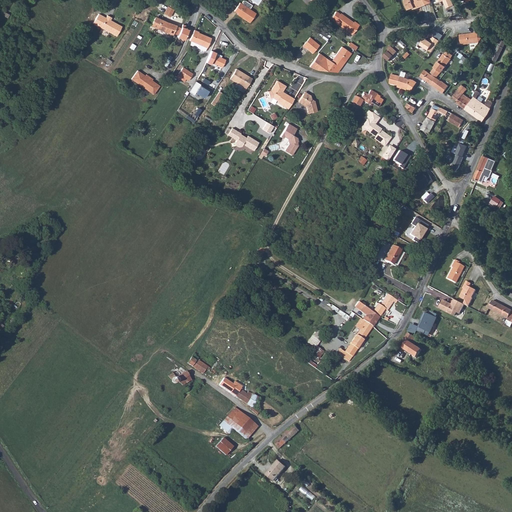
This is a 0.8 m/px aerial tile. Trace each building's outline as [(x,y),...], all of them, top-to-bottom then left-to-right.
[(405,0),(404,0),(408,10),(417,7),(417,8),(432,3),(430,0),(405,0)] [(452,0),(439,0),(441,3),(444,1),(447,8),(455,5),(452,0)] [(234,11),(237,13),(243,17),(243,19),(249,23),(255,13),(249,9),(252,6),(245,1),(243,1),(241,3),(239,3),(234,11)] [(168,7),(164,14),(170,17),(173,10),(172,9),(173,9),(173,8),(173,7),(173,6),(172,5),(171,5),(170,5),(170,6),(169,6),(169,7),(168,7)] [(339,15),(336,12),(330,19),(352,35),(358,26),(353,23),(345,17),(345,18),(339,15)] [(105,18),(98,14),(93,23),(115,37),(121,28),(110,21),(111,19),(107,16),(105,18)] [(160,19),(155,17),(151,26),(157,28),(157,29),(164,32),(173,35),(176,26),(170,24),(165,22),(161,20),(163,16),(161,16),(160,19)] [(189,41),(198,44),(197,48),(205,51),(206,48),(207,48),(211,38),(198,33),(198,32),(194,30),(189,41)] [(474,33),(460,35),(461,45),(480,42),(483,37),(478,31),(474,33)] [(440,41),(433,36),(430,41),(426,38),(422,45),(432,52),(440,41)] [(319,45),(309,37),(302,46),(305,48),(312,53),(319,45)] [(496,62),(506,42),(501,40),(491,59),(496,62)] [(390,46),(387,51),(393,56),(397,52),(390,46)] [(336,72),(339,68),(340,69),(351,53),(341,47),(331,62),(319,53),(309,67),(317,70),(336,72)] [(211,51),(206,62),(210,65),(211,63),(222,67),(225,60),(214,55),(215,53),(211,51)] [(383,56),(389,61),(393,56),(387,51),(383,56)] [(444,54),(435,67),(441,71),(446,66),(451,59),(451,58),(453,55),(446,51),(444,54)] [(192,74),(182,67),(178,74),(188,80),(192,74)] [(436,78),(441,71),(435,67),(430,74),(433,76),(436,78)] [(242,74),(243,73),(236,69),(230,79),(245,89),(252,79),(248,76),(247,77),(242,74)] [(145,76),(137,70),(131,79),(153,94),(159,86),(151,80),(152,79),(146,74),(145,76)] [(420,77),(428,82),(433,76),(430,74),(425,70),(420,77)] [(400,76),(391,74),(389,83),(398,85),(408,88),(410,89),(414,81),(400,76)] [(442,81),(441,82),(436,78),(433,76),(428,82),(431,84),(436,88),(439,90),(443,93),(448,86),(442,81)] [(195,81),(189,92),(194,95),(195,94),(203,99),(208,91),(199,86),(201,85),(195,81)] [(276,100),(277,103),(288,109),(293,99),(284,93),(282,93),(281,93),(282,92),(285,86),(276,81),(270,91),(268,91),(269,98),(272,98),(276,100)] [(462,85),(458,90),(463,94),(467,89),(462,85)] [(368,95),(364,93),(360,99),(363,101),(370,105),(377,94),(370,90),(368,95)] [(456,103),(465,109),(472,100),(463,94),(458,90),(452,97),(457,101),(456,103)] [(487,115),(491,109),(476,98),(480,92),(476,90),(473,97),(474,97),(472,100),(465,109),(482,122),(483,122),(487,115)] [(224,94),(219,91),(211,104),(216,107),(224,94)] [(298,102),(306,107),(308,113),(317,111),(314,101),(313,100),(312,101),(310,100),(311,99),(310,95),(307,94),(304,99),(301,97),(298,102)] [(354,96),(351,102),(359,107),(363,101),(360,99),(354,96)] [(406,107),(412,113),(416,108),(408,103),(406,107)] [(440,112),(446,116),(448,111),(441,108),(434,105),(427,118),(435,122),(440,112)] [(193,124),(195,121),(178,109),(177,111),(193,124)] [(378,118),(371,114),(362,127),(375,137),(374,138),(384,146),(389,138),(382,132),(382,133),(379,131),(380,130),(373,125),(378,118)] [(464,120),(457,116),(452,123),(459,127),(464,120)] [(429,133),(435,122),(427,118),(421,129),(429,133)] [(267,123),(263,130),(269,133),(273,126),(267,123)] [(296,129),(288,123),(280,136),(283,138),(284,137),(287,139),(288,144),(284,151),(291,155),(295,149),(296,146),(297,145),(297,143),(298,143),(297,138),(292,135),(296,129)] [(240,133),(231,128),(227,135),(236,140),(235,142),(235,145),(238,147),(241,146),(242,144),(253,151),(258,142),(247,136),(246,138),(245,139),(243,137),(243,136),(240,134),(240,133)] [(258,128),(256,132),(267,138),(269,134),(258,128)] [(351,144),(356,148),(360,142),(355,139),(351,144)] [(467,146),(460,144),(456,153),(457,154),(451,169),(457,171),(464,156),(463,156),(467,146)] [(388,146),(381,157),(387,161),(395,149),(388,146)] [(263,148),(258,157),(261,159),(263,155),(264,156),(268,151),(263,148)] [(399,150),(393,161),(400,165),(399,166),(403,169),(410,157),(399,150)] [(483,183),(485,176),(490,178),(493,171),(492,170),(496,161),(490,158),(483,155),(473,179),(483,183)] [(361,156),(357,162),(363,166),(367,161),(361,156)] [(415,216),(410,224),(414,226),(411,231),(410,235),(413,237),(413,240),(416,242),(418,240),(419,241),(429,225),(415,216)] [(0,241),(2,246),(15,239),(12,235),(0,240),(0,241)] [(404,253),(392,246),(384,260),(396,267),(404,253)] [(458,264),(458,262),(454,260),(451,267),(452,267),(446,278),(455,283),(463,267),(458,264)] [(465,305),(469,307),(473,298),(472,298),(476,290),(472,288),(470,288),(469,288),(471,283),(467,281),(463,288),(464,289),(460,297),(466,300),(464,304),(465,305)] [(397,301),(388,294),(380,305),(378,303),(372,312),(379,317),(385,308),(387,310),(393,301),(395,303),(397,301)] [(464,304),(455,300),(453,304),(452,304),(443,300),(439,308),(454,316),(456,312),(460,314),(465,305),(464,304)] [(489,308),(508,318),(511,310),(493,300),(489,308)] [(363,320),(372,326),(379,317),(372,312),(358,302),(355,306),(366,315),(363,320)] [(330,310),(346,319),(348,315),(333,307),(330,310)] [(437,315),(430,312),(429,315),(424,313),(421,322),(424,324),(421,329),(411,324),(408,332),(416,335),(417,334),(430,338),(438,318),(436,317),(437,315)] [(348,362),(372,326),(363,320),(361,319),(355,327),(359,330),(341,357),(348,362)] [(411,343),(415,337),(408,333),(399,346),(417,358),(422,350),(414,345),(411,343)] [(316,337),(314,341),(310,338),(307,343),(310,346),(308,350),(319,357),(322,352),(318,350),(323,341),(316,337)] [(210,368),(197,359),(198,358),(193,354),(187,363),(203,374),(206,369),(208,371),(210,368)] [(186,371),(181,367),(177,370),(175,368),(171,371),(172,373),(168,376),(170,379),(170,380),(171,381),(172,382),(173,383),(174,383),(176,383),(177,383),(178,382),(183,386),(191,380),(186,371)] [(229,376),(227,374),(219,385),(243,401),(247,394),(251,396),(252,394),(248,391),(247,394),(245,393),(246,391),(245,391),(247,387),(241,383),(240,385),(234,381),(233,384),(227,380),(229,376)] [(251,396),(247,394),(243,401),(251,407),(249,409),(257,415),(259,411),(252,406),(258,397),(252,394),(251,396)] [(245,416),(235,407),(227,416),(230,419),(226,423),(232,428),(233,429),(245,416)] [(257,427),(245,416),(233,429),(245,440),(257,427)] [(226,423),(223,421),(219,426),(218,424),(210,432),(206,438),(215,446),(223,438),(225,440),(228,434),(232,428),(226,423)] [(280,449),(300,430),(294,424),(274,443),(280,449)] [(223,438),(215,446),(225,455),(232,447),(225,440),(223,438)] [(286,467),(278,460),(266,474),(274,481),(286,467)] [(303,487),(300,491),(312,501),(315,498),(303,487)]
